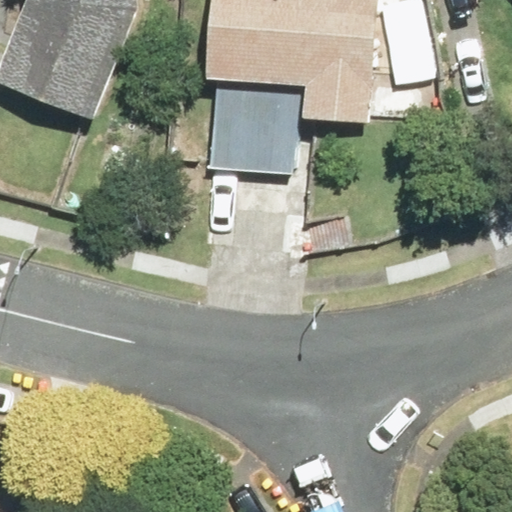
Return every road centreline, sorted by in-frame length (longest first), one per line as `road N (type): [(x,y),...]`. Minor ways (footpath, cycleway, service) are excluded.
road 1 (residential): [(309,368),(0,299)]
road 2 (residential): [(511,326),(444,355),(309,368)]
road 3 (residential): [(374,511),(309,368)]
